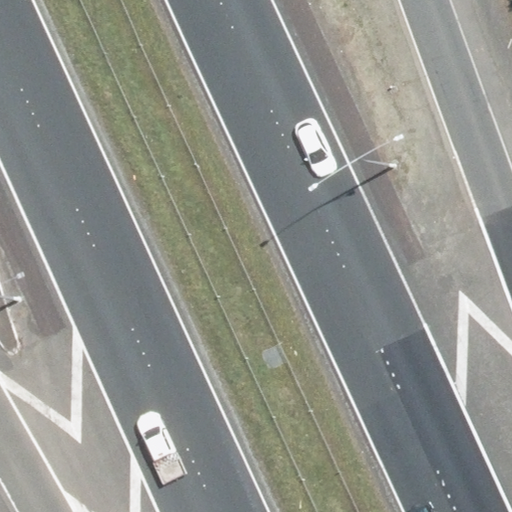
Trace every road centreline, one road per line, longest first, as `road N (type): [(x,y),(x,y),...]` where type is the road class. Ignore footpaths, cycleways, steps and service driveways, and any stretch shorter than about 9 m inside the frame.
road 1 (motorway): [(220,0),(457,511)]
road 2 (motorway): [(217,511),(0,37)]
road 3 (motorway): [(427,0),(511,230)]
